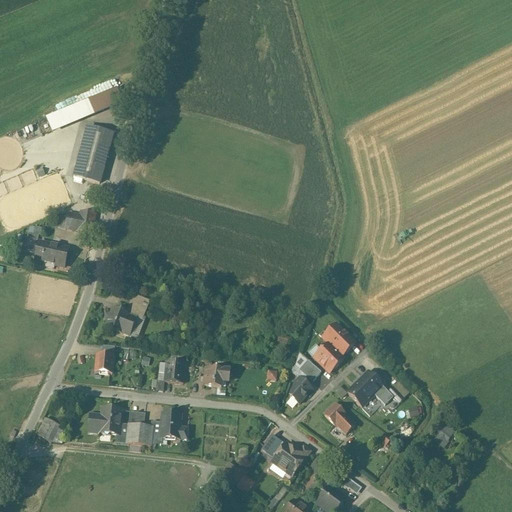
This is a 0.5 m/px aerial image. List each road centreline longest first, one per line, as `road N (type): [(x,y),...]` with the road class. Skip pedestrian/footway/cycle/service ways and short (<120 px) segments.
road 1 (residential): [(400,511),(263,411),(49,385)]
road 2 (residential): [(148,69),(84,303),(49,385)]
